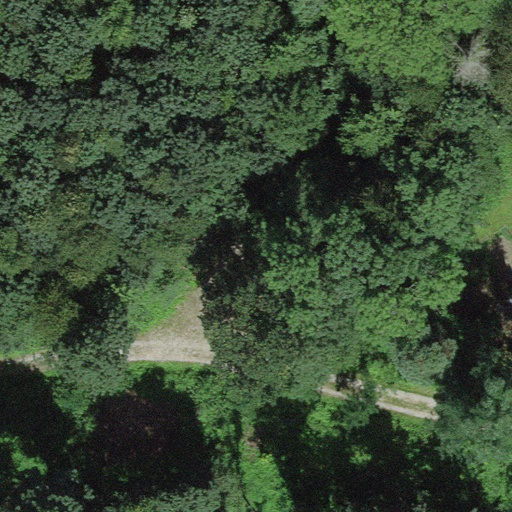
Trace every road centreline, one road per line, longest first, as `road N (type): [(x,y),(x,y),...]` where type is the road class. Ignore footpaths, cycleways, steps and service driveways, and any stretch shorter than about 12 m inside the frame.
road 1 (track): [(511,424),(188,353),(0,366)]
road 2 (track): [(188,353),(210,264),(331,106),(353,32),(353,0)]
